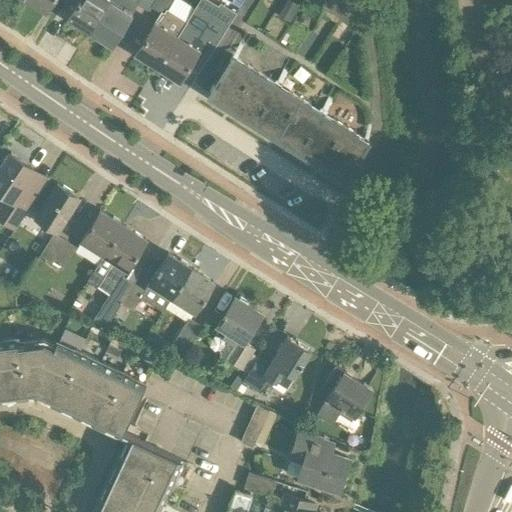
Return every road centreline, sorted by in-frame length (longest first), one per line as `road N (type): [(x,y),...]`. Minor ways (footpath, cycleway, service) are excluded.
road 1 (secondary): [(511,398),(0,64)]
road 2 (residential): [(88,511),(119,445),(34,410),(0,415)]
